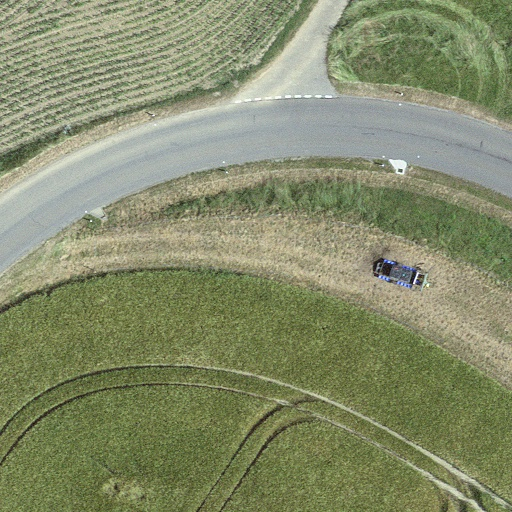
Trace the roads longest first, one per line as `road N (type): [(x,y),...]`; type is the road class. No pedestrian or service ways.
road 1 (tertiary): [(0,238),(125,163),(252,131),(366,126),(485,148),(511,161)]
road 2 (track): [(276,130),(298,67),(339,0)]
